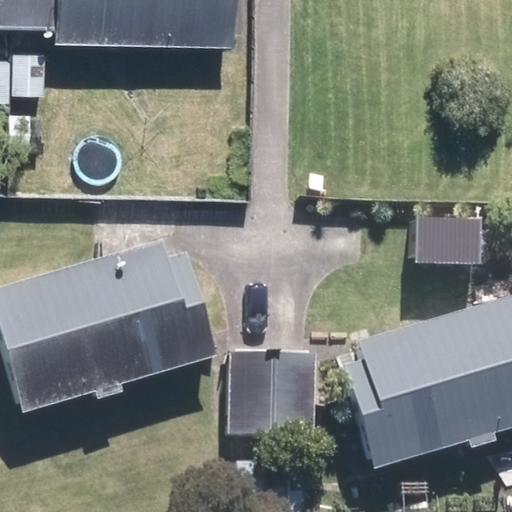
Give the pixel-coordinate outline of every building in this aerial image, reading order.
[(61,0),(61,34),(240,38),(241,0),(61,0)] [(38,88),(37,49),(4,50),(4,89),(38,88)] [(109,384),(204,356),(174,255),(155,260),(149,240),(0,283),(0,376),(11,413),(86,398),(111,391),(109,384)] [(331,365),(362,469),(457,440),(459,447),(485,440),(483,433),(511,424),(511,291),(344,340),(350,360),(331,365)] [(263,434),(263,352),(220,352),(220,434),(263,434)] [(263,352),(263,434),(307,434),(307,352),(263,352)] [(234,501),(262,502),(261,460),(229,461),(228,501),(234,501)] [(294,471),(264,471),(265,511),(295,511),(294,471)] [(261,511),(262,502),(234,501),(234,511),(261,511)]
